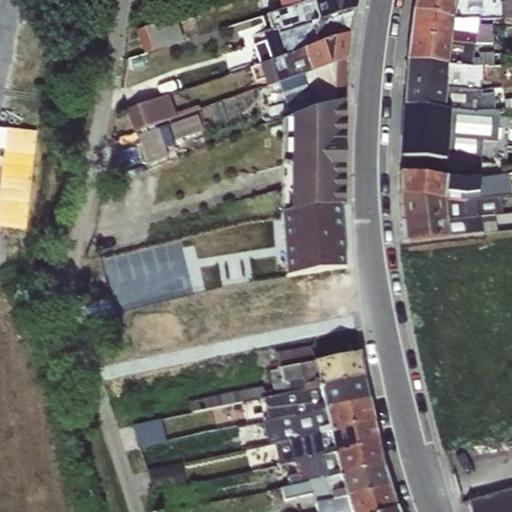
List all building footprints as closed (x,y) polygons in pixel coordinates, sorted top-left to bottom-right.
[(265,39),(353,11),(355,0),(312,0),(283,10),(264,16),(270,30),(262,31),(265,39)] [(278,0),(283,10),(312,0),(278,0)] [(413,0),(411,11),(453,21),(482,20),(500,18),(498,0),(413,0)] [(145,20),(153,49),(186,39),(178,10),(145,20)] [(272,61),(348,34),(353,11),(265,39),(272,61)] [(411,11),(408,35),(473,46),(492,45),(492,26),(482,25),(482,20),(453,21),(411,11)] [(278,84),(345,61),(348,34),(272,61),(268,63),(276,85),(278,84)] [(408,35),(405,61),(484,67),(506,67),(506,53),(473,53),(473,46),(408,35)] [(291,119),(344,101),(345,61),(278,84),(291,119)] [(405,61),(403,84),(481,91),(480,85),(483,84),(484,67),(405,61)] [(480,96),(481,91),(403,84),(402,107),(468,113),(493,111),(492,95),(480,96)] [(143,126),(178,118),(173,94),(137,102),(143,126)] [(344,101),(291,119),(281,122),(280,214),(344,214),(344,101)] [(148,156),(210,142),(203,114),(141,128),(148,156)] [(400,173),(399,196),(444,202),(497,199),(497,192),(511,190),(511,173),(466,180),(400,173)] [(502,214),(497,199),(444,202),(399,196),(401,223),(446,221),(494,216),(502,214)] [(495,233),(494,216),(446,221),(401,223),(403,243),(495,233)] [(260,399),(363,379),(357,354),(312,363),(268,371),(271,386),(186,403),(189,413),(260,399)] [(363,379),(260,399),(263,422),(367,400),(363,379)] [(367,400),(263,422),(267,445),(274,445),(371,424),(367,400)] [(138,424),(140,442),(166,439),(164,421),(138,424)] [(371,424),(274,445),(277,467),(293,463),(377,445),(371,424)] [(377,445),(293,463),(296,477),(285,479),(288,485),(382,468),(377,445)] [(183,464),(152,465),(153,478),(184,477),(183,464)] [(382,468),(288,485),(278,489),(283,503),(312,495),(314,505),(387,488),(382,468)] [(387,488),(314,505),(315,511),(386,511),(394,509),(387,488)] [(511,511),(511,489),(466,503),(469,511),(511,511)]
